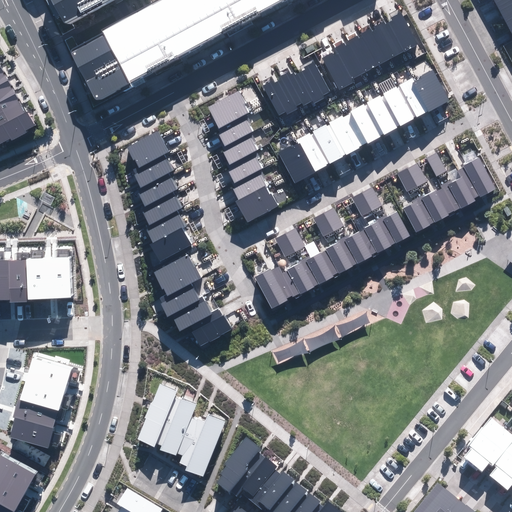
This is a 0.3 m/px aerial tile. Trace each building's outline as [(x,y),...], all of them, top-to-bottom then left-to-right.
[(56,0),(70,26),(118,0),(56,0)] [(157,0),(101,30),(102,32),(73,48),(71,50),(71,52),(94,98),(96,100),(99,102),(104,101),(132,86),(129,82),(280,0),(157,0)] [(511,0),(505,0),(498,4),(506,19),(511,15),(511,0)] [(402,13),(389,20),(405,49),(418,42),(402,13)] [(389,20),(376,27),(392,56),(405,49),(389,20)] [(376,27),(363,34),(379,63),(392,56),(376,27)] [(363,34),(350,41),(366,70),(379,63),(363,34)] [(350,41),(337,48),(352,77),(366,70),(350,41)] [(337,48),(324,55),(339,84),(352,77),(337,48)] [(0,59),(0,80),(10,75),(1,59),(0,59)] [(314,59),(298,68),(314,98),(331,90),(314,59)] [(298,68),(282,77),(298,107),(314,98),(298,68)] [(434,70),(413,81),(428,108),(428,109),(449,98),(434,70)] [(0,80),(0,101),(19,92),(10,75),(0,80)] [(282,77),(265,85),(282,116),(298,107),(282,77)] [(412,117),(428,108),(413,81),(411,77),(395,86),(412,117)] [(396,125),(412,117),(395,86),(379,94),(396,125)] [(211,106),(222,126),(246,112),(251,110),(240,90),(211,106)] [(0,101),(0,122),(27,109),(19,92),(0,101)] [(380,134),(396,125),(379,94),(363,103),(380,134)] [(364,142),(380,134),(363,103),(347,111),(364,142)] [(0,122),(0,137),(3,143),(36,126),(27,109),(0,122)] [(348,151),(364,142),(347,111),(331,120),(348,151)] [(255,128),(246,112),(222,126),(219,127),(228,143),(250,130),(255,128)] [(332,159),(348,151),(331,120),(316,128),(332,159)] [(131,143),(143,165),(173,150),(161,128),(131,143)] [(316,168),(332,159),(316,128),(300,137),(301,140),(316,168)] [(260,147),(250,130),(228,143),(223,145),(233,162),(255,149),(260,147)] [(316,168),(301,140),(281,151),(297,181),(317,170),(316,168)] [(264,165),(255,149),(233,162),(229,164),(238,180),(260,168),(264,165)] [(437,151),(428,155),(438,174),(447,169),(437,151)] [(136,169),(145,187),(172,172),(177,170),(168,152),(143,165),(136,169)] [(462,173),(476,198),(497,187),(479,154),(458,165),(462,173)] [(418,162),(399,172),(408,189),(427,179),(418,162)] [(268,182),(260,168),(238,180),(234,182),(242,197),(268,182)] [(141,189),(149,205),(176,191),(181,188),(172,172),(145,187),(141,189)] [(462,173),(443,183),(457,208),(476,198),(462,173)] [(280,202),(268,182),(242,197),(238,199),(250,219),(280,202)] [(443,183),(424,194),(437,219),(457,208),(443,183)] [(372,185),(354,195),(363,212),(381,202),(372,185)] [(146,207),(154,222),(181,208),(184,206),(176,191),(149,205),(146,207)] [(424,194),(404,204),(418,229),(437,219),(424,194)] [(404,204),(385,214),(399,239),(418,229),(404,204)] [(335,205),(316,216),(325,233),(345,222),(335,205)] [(149,225),(157,240),(184,225),(188,223),(181,208),(154,222),(149,225)] [(385,214),(366,225),(379,250),(399,239),(385,214)] [(157,240),(154,241),(163,258),(193,242),(184,225),(157,240)] [(366,225),(346,235),(360,260),(379,250),(366,225)] [(297,226),(277,236),(287,254),(307,244),(297,226)] [(346,235),(327,245),(341,270),(360,260),(346,235)] [(327,245),(308,256),(321,281),(341,270),(327,245)] [(158,270),(171,292),(192,279),(203,273),(191,251),(158,270)] [(308,256),(288,266),(290,268),(301,289),(302,291),(321,281),(308,256)] [(28,299),(70,297),(69,258),(0,260),(0,299),(10,299),(10,302),(28,302),(28,299)] [(290,268),(283,272),(278,263),(257,274),(262,283),(273,304),(301,289),(290,268)] [(192,279),(171,292),(162,297),(171,312),(201,295),(192,279)] [(205,293),(201,295),(175,310),(184,326),(214,309),(205,293)] [(233,325),(221,305),(214,309),(192,321),(204,342),(233,325)] [(10,438),(48,449),(71,370),(32,358),(21,396),(19,396),(13,417),(15,418),(10,438)] [(186,470),(204,477),(224,422),(208,416),(205,422),(191,416),(196,405),(174,397),(176,390),(159,384),(151,404),(145,418),(146,419),(138,441),(155,447),(156,443),(162,446),(160,451),(176,457),(178,453),(183,455),(180,463),(187,466),(186,470)] [(440,407),(433,410),(442,439),(457,434),(450,413),(443,415),(440,407)] [(511,434),(490,417),(467,445),(471,448),(464,457),(482,471),(489,463),(493,466),(494,464),(496,466),(489,476),(508,490),(511,484),(511,434)] [(341,511),(329,502),(324,508),(319,504),(321,502),(311,494),(309,496),(305,493),(307,491),(297,483),(295,485),(291,482),(293,480),(283,472),(281,474),(276,470),(277,467),(258,452),(261,449),(246,437),(225,463),(228,466),(221,475),(223,476),(217,483),(229,493),(231,490),(238,496),(241,492),(266,511),(341,511)] [(383,443),(372,444),(373,456),(384,455),(383,443)] [(314,454),(300,453),(299,462),(313,463),(314,454)] [(0,511),(14,511),(35,474),(1,455),(0,456),(0,511)] [(341,468),(342,494),(346,494),(347,510),(376,508),(375,492),(386,491),(384,465),(341,468)] [(474,511),(438,483),(413,511),(474,511)] [(160,511),(163,508),(127,488),(118,504),(122,507),(118,511),(160,511)]
